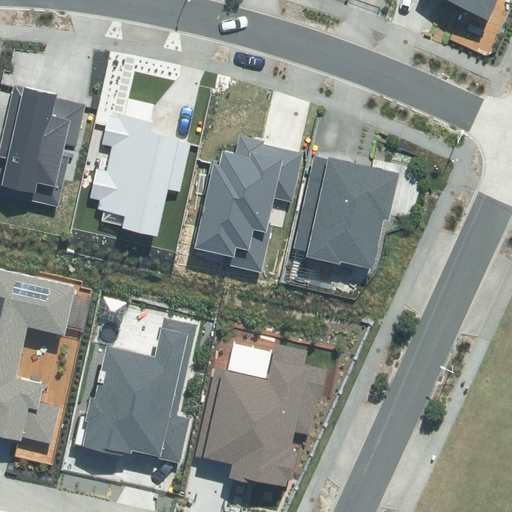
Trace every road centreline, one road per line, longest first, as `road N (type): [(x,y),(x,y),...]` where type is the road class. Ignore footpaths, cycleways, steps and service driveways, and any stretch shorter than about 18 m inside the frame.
road 1 (residential): [(115,0),(332,47),(511,125)]
road 2 (residential): [(358,511),(511,160)]
